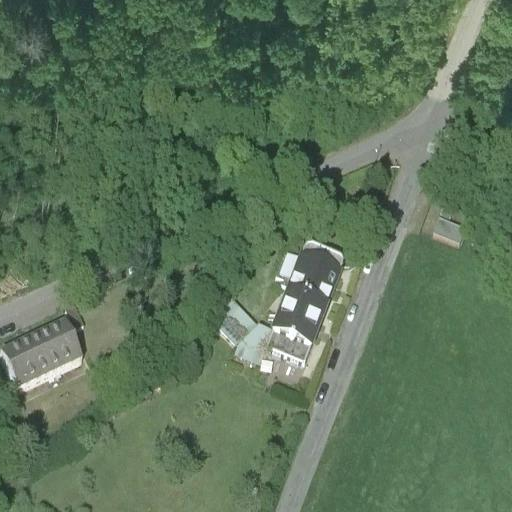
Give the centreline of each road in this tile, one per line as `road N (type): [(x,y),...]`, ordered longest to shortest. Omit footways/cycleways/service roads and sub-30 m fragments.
road 1 (residential): [(427,137),(373,147),(0,317)]
road 2 (unclassified): [(284,511),(427,137)]
road 3 (unclassified): [(427,137),(478,0)]
